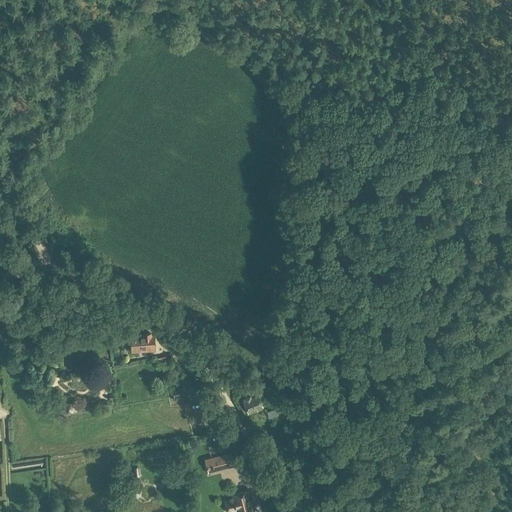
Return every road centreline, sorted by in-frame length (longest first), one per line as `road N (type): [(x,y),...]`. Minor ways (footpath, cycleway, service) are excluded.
road 1 (residential): [(283,511),(242,427),(190,349),(55,266),(7,203)]
road 2 (track): [(407,511),(429,446),(511,280)]
